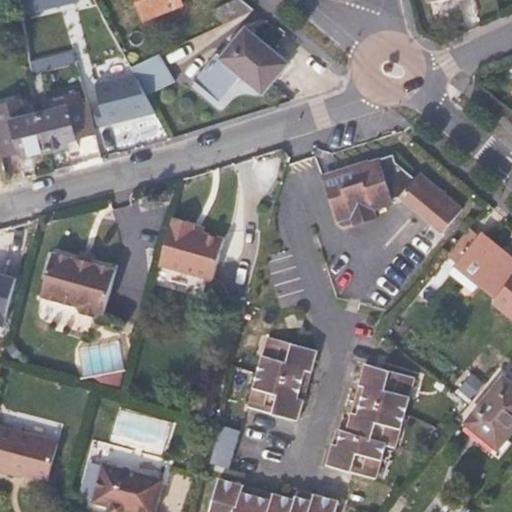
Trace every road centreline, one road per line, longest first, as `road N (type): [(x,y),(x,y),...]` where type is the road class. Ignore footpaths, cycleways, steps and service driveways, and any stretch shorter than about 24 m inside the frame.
road 1 (residential): [(0,209),(363,100),(387,69)]
road 2 (tertiary): [(387,69),(511,169)]
road 3 (residential): [(387,69),(438,69),(511,35)]
